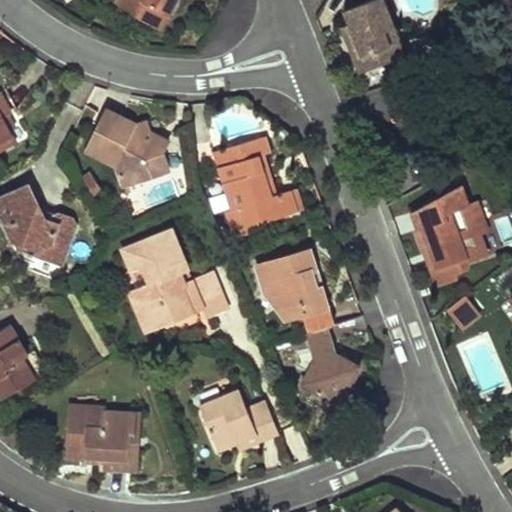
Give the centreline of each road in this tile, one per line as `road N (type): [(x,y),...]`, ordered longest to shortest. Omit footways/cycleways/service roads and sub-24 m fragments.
road 1 (residential): [(434,404),(309,73)]
road 2 (residential): [(2,0),(57,42),(109,63),(184,77),(214,72)]
road 3 (residential): [(221,511),(346,470)]
